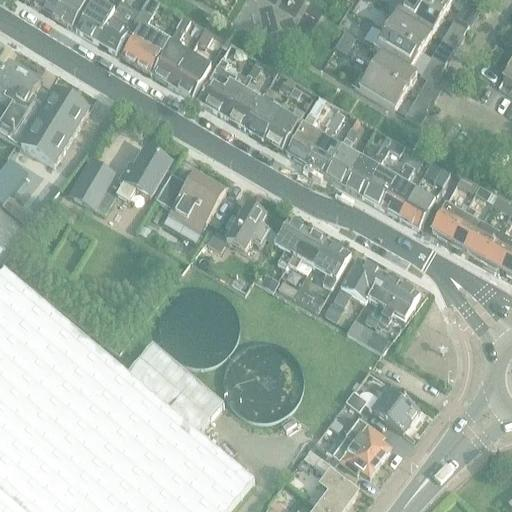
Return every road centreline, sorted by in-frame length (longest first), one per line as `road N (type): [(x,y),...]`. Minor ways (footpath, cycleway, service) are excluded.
road 1 (tertiary): [(0,18),(446,274)]
road 2 (residential): [(511,138),(444,98),(508,0)]
